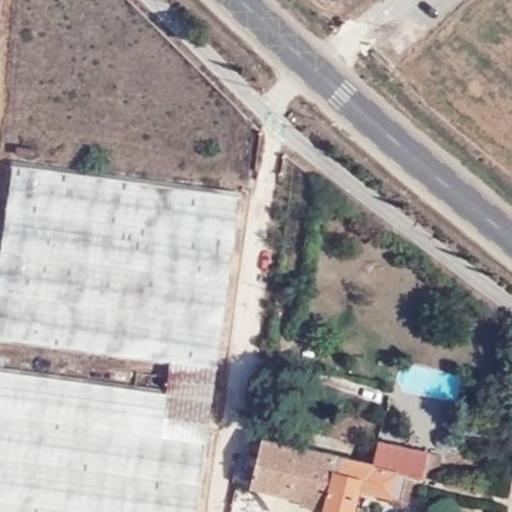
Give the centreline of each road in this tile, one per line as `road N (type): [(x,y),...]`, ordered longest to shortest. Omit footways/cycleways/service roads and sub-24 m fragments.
road 1 (track): [(314,68),(282,98),(259,197),(216,511)]
road 2 (primary): [(241,0),(511,237)]
